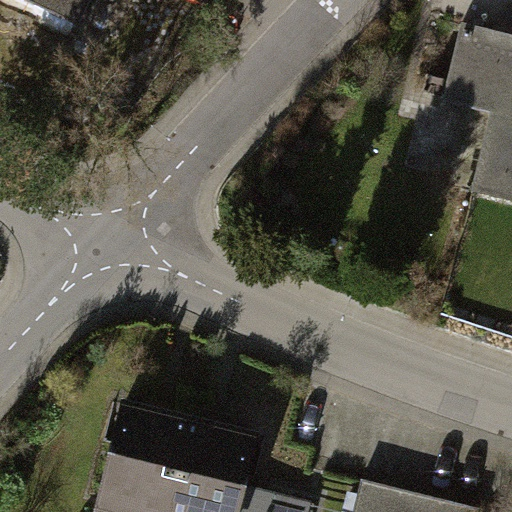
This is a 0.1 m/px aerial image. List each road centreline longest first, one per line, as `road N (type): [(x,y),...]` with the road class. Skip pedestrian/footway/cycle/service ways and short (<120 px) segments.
road 1 (residential): [(108,247),(404,367),(511,401)]
road 2 (residential): [(334,0),(108,247)]
road 3 (residential): [(108,247),(0,357)]
road 4 (residential): [(0,193),(108,247)]
